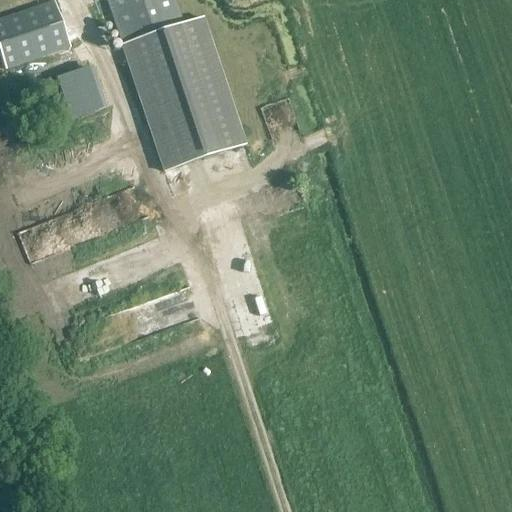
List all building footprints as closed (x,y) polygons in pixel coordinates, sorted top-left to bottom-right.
[(201,19),(182,26),(173,0),(106,0),(164,174),(244,147),(201,19)] [(53,2),(0,20),(0,58),(4,72),(69,50),(53,2)] [(71,122),(99,113),(84,70),(56,79),(71,122)] [(42,257),(75,243),(65,217),(31,231),(42,257)] [(181,231),(58,269),(66,293),(189,256),(181,231)] [(87,353),(196,322),(185,286),(77,317),(87,353)]
